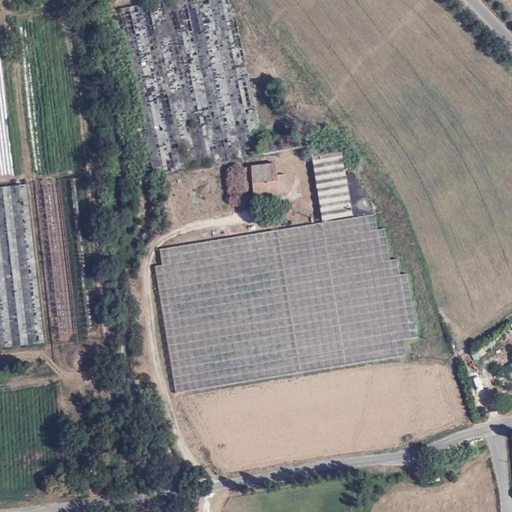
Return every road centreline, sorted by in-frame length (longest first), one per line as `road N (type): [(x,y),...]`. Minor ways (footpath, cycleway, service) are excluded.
road 1 (track): [(236,0),(300,125),(295,193),(159,235),(148,276),(171,425),(215,482)]
road 2 (unclassified): [(511,420),(410,454),(38,511)]
